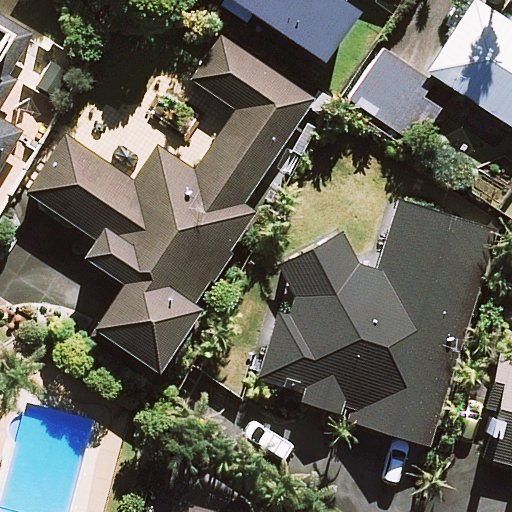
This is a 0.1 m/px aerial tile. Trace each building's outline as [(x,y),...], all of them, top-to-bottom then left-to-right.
[(351,0),(263,0),(323,41),(351,0)] [(511,23),(475,0),(471,0),(426,69),(511,124),(511,23)] [(0,118),(0,93),(36,31),(0,10),(0,161),(19,129),(0,118)] [(310,94),(218,36),(191,79),(235,107),(195,169),(157,144),(135,178),(65,134),(27,193),(93,235),(82,252),(121,277),(92,324),(156,365),(245,224),(233,216),(310,94)] [(80,61),(48,44),(26,87),(58,104),(80,61)] [(439,87),(381,48),(347,98),(404,138),(439,87)] [(287,317),(277,314),(257,378),(302,392),(300,400),(308,403),(332,410),(331,414),(432,446),(498,237),(396,205),(376,270),(358,264),(335,229),(279,265),(296,290),(287,317)] [(511,353),(503,351),(478,454),(511,462),(511,353)] [(220,511),(172,499),(169,511),(220,511)]
